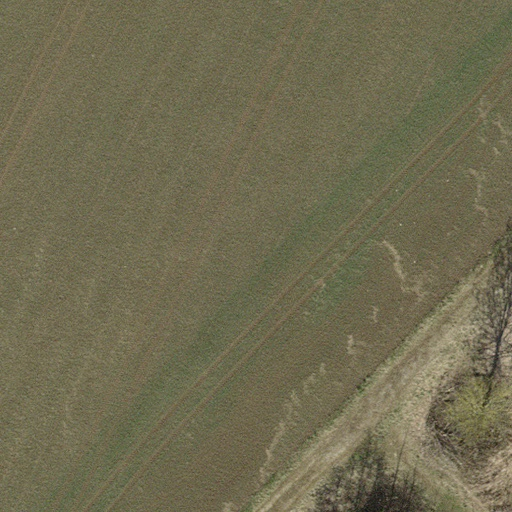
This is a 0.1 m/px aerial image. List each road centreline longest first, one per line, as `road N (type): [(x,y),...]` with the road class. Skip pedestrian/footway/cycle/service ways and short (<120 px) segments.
road 1 (track): [(273,511),(511,261)]
road 2 (track): [(343,435),(445,511)]
